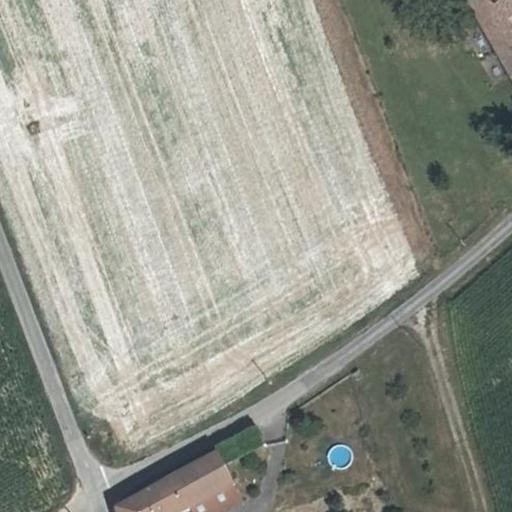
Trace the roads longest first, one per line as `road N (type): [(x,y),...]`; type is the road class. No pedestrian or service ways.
road 1 (unclassified): [(88,501),(280,400),(511,226)]
road 2 (unclassified): [(88,501),(0,267)]
